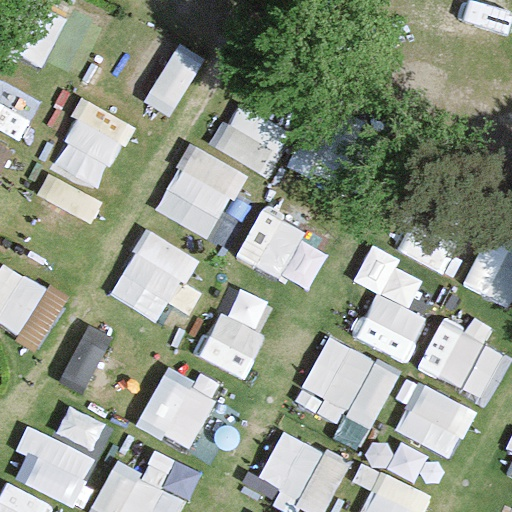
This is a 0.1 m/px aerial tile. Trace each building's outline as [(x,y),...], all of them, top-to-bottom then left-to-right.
[(156,26),(128,78),(175,104),(204,52),(156,26)] [(77,91),(57,159),(106,173),(126,105),(77,91)] [(0,122),(0,164),(18,132),(0,122)] [(217,226),(243,156),(184,135),(159,205),(217,226)] [(329,235),(256,204),(238,247),(311,277),(329,235)] [(153,222),(116,297),(163,321),(201,246),(153,222)] [(511,293),(511,240),(485,232),(469,279),(511,293)] [(342,294),(366,304),(355,328),(400,348),(435,267),(366,237),(342,294)] [(0,252),(0,311),(23,323),(47,277),(0,252)] [(241,368),(278,296),(241,277),(203,349),(241,368)] [(424,361),(470,377),(489,320),(443,304),(424,361)] [(108,383),(128,329),(87,313),(67,367),(108,383)] [(369,427),(397,357),(324,327),(295,397),(369,427)] [(192,439),(216,382),(164,360),(140,417),(192,439)] [(454,444),(470,391),(413,373),(396,426),(454,444)] [(14,463),(78,490),(98,443),(34,416),(14,463)] [(256,477),(301,493),(322,435),(277,420),(256,477)] [(116,511),(175,511),(204,465),(145,429),(100,502),(116,511)] [(326,440),(302,501),(328,510),(352,450),(326,440)] [(413,511),(429,484),(385,459),(355,511),(413,511)] [(17,474),(0,506),(0,511),(59,511),(66,499),(17,474)]
